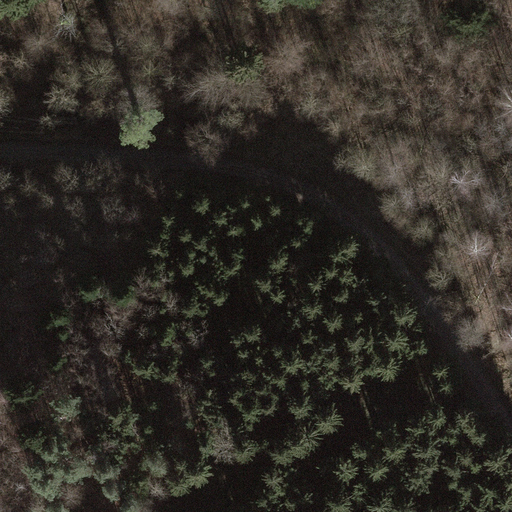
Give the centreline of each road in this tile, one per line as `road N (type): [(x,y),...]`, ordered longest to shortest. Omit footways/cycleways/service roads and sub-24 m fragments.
road 1 (track): [(309,184),(396,261),(511,464)]
road 2 (track): [(0,147),(191,163),(309,184)]
road 3 (track): [(309,184),(511,112)]
road 4 (track): [(43,511),(42,475),(0,333)]
